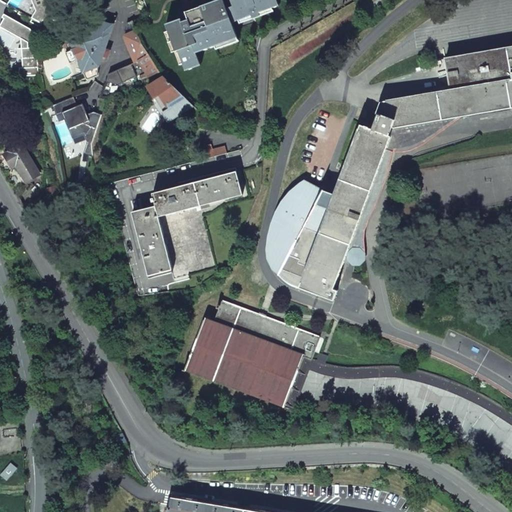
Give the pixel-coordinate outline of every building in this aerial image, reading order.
[(143,0),(151,18),(163,14),(167,25),(182,20),(183,23),(189,21),(187,18),(202,12),(201,7),(220,0),(143,0)] [(178,51),(186,71),(201,66),(197,54),(229,41),(227,36),(236,33),(232,22),(227,9),(224,0),(220,0),(201,7),(202,12),(187,18),(189,21),(183,23),(182,20),(167,25),(176,52),(178,51)] [(224,0),(227,9),(234,7),(230,0),(224,0)] [(230,0),(234,7),(227,9),(232,22),(252,15),(253,19),(260,16),(259,13),(279,6),(276,0),(230,0)] [(37,40),(38,34),(7,16),(1,27),(22,39),(23,68),(20,68),(20,77),(39,76),(37,40)] [(139,60),(150,77),(159,72),(142,45),(135,31),(131,21),(127,23),(126,35),(124,38),(134,63),(139,60)] [(106,49),(114,25),(113,25),(109,24),(107,23),(106,23),(87,34),(86,33),(85,32),(82,32),(69,37),(74,50),(73,50),(74,52),(77,60),(77,61),(79,61),(84,74),(84,73),(87,80),(89,80),(99,76),(99,67),(102,59),(107,61),(110,51),(106,49)] [(392,128),(394,129),(462,117),(511,108),(511,47),(445,59),(450,90),(380,103),(376,114),(378,115),(394,121),(392,128)] [(74,52),(73,50),(66,53),(71,64),(77,61),(77,60),(74,52)] [(434,51),(436,61),(445,59),(443,50),(434,51)] [(131,64),(109,74),(106,82),(111,83),(118,84),(123,83),(136,76),(131,64)] [(167,106),(183,96),(164,77),(148,87),(155,98),(160,95),(167,106)] [(84,154),(95,157),(93,144),(103,115),(94,112),(88,115),(84,104),(78,106),(75,97),(54,106),(57,116),(66,112),(75,134),(83,131),(88,143),(84,154)] [(372,129),(360,125),(348,158),(344,168),(332,200),(328,198),(330,194),(323,191),(323,190),(304,180),(294,192),(290,197),(287,202),(280,213),(276,223),(273,232),(270,245),(270,252),(271,260),(273,268),(277,273),(281,278),(286,282),(291,286),(316,296),(317,294),(334,300),(338,291),(333,289),(386,150),(390,137),(389,136),(392,128),(394,121),(378,115),(372,129)] [(462,117),(394,129),(392,128),(389,136),(390,137),(386,150),(388,151),(392,151),(402,152),(409,151),(418,148),(424,144),(462,117)] [(16,165),(26,182),(40,174),(22,145),(5,154),(13,168),(16,165)] [(213,149),(215,157),(227,153),(225,146),(213,149)] [(344,168),(348,158),(331,151),(328,162),(344,168)] [(156,206),(158,217),(200,206),(242,195),(236,172),(152,194),(156,206)] [(133,212),(149,276),(172,270),(158,217),(156,206),(133,212)] [(172,270),(174,278),(216,268),(200,206),(158,217),(172,270)] [(205,319),(186,368),(295,408),(308,370),(312,360),(320,337),(222,300),(214,322),(205,319)] [(312,360),(308,370),(309,370),(314,372),(321,375),(330,377),(344,379),(349,379),(365,379),(379,378),(387,378),(397,378),(404,379),(420,383),(438,388),(447,391),(461,397),(468,401),(469,401),(473,403),(489,412),(494,415),(511,426),(511,413),(494,402),(480,394),(476,393),(476,392),(462,386),(446,379),(432,375),(417,371),(405,368),(396,367),(384,367),(358,368),(344,368),(338,368),(326,365),(312,360)] [(11,465),(2,475),(7,479),(16,469),(11,465)] [(169,504),(168,511),(336,511),(338,502),(316,498),(313,511),(265,511),(266,511),(260,511),(257,511),(229,507),(229,505),(223,504),(223,506),(192,501),(192,499),(187,498),(187,500),(170,498),(169,504)]
